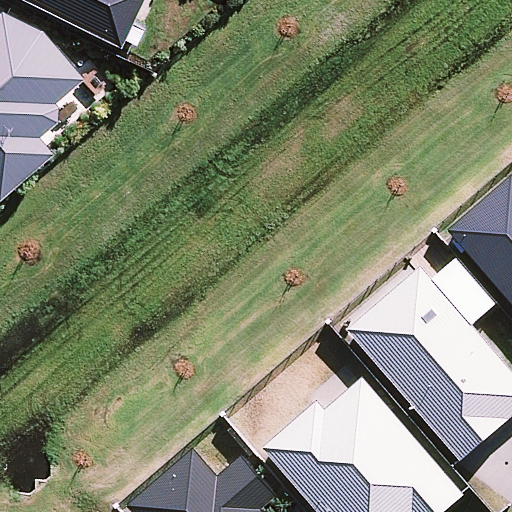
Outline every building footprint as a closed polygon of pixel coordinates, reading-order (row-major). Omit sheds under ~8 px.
[(143,0),(14,0),(118,51),(143,0)] [(0,201),(52,159),(35,140),(54,126),(54,105),(81,82),(40,33),(0,15),(0,201)] [(511,182),(450,236),(511,308),(511,182)] [(511,373),(421,271),(348,334),(461,465),(511,422),(511,373)] [(318,405),(263,452),(314,511),(452,511),(467,499),(365,382),(328,414),(318,405)] [(195,453),(130,511),(131,511),(267,511),(279,501),(243,462),(220,481),(195,453)]
